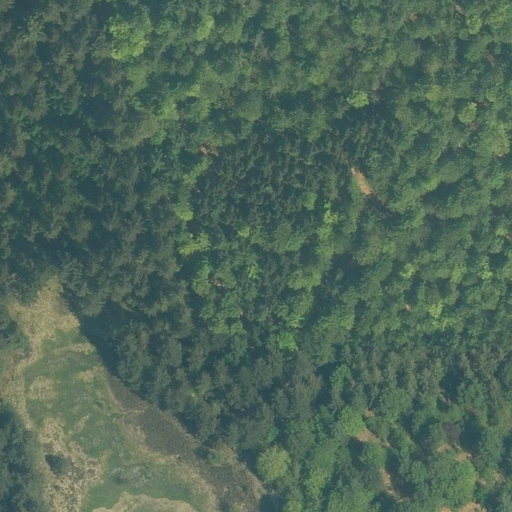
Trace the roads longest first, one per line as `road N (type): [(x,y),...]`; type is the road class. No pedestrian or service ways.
road 1 (track): [(279,511),(102,0)]
road 2 (tertiary): [(280,511),(292,349),(324,270),(364,223),(511,134)]
